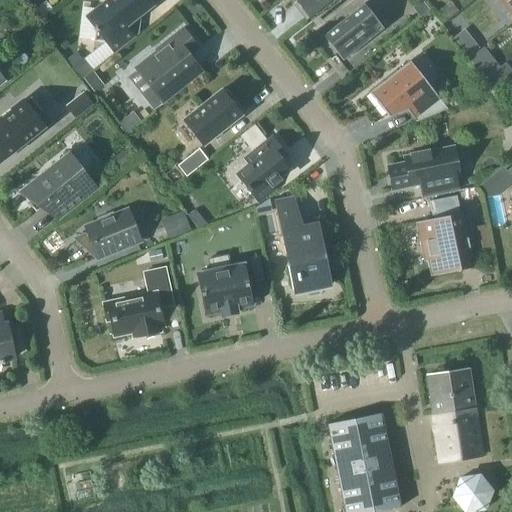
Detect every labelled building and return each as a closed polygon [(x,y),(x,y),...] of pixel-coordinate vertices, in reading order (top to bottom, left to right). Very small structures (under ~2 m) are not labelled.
[(91,69),(92,70),(92,71),(114,54),(119,50),(126,45),(126,44),(134,38),(126,27),(141,16),(142,14),(141,13),(142,4),(142,0),(107,0),(96,9),(97,10),(97,11),(96,28),(95,28),(94,29),(92,30),(95,34),(94,42),(95,42),(95,41),(99,41),(104,42),(105,42),(83,59),(91,69)] [(293,0),(308,19),(305,21),(306,22),(333,0),(293,0)] [(511,0),(500,0),(511,14),(511,0)] [(412,9),(420,18),(429,11),(422,1),(412,9)] [(433,16),(441,26),(458,12),(450,2),(433,16)] [(322,37),(342,62),(383,30),(363,5),(322,37)] [(136,69),(153,90),(143,97),(153,110),(195,77),(182,61),(188,57),(187,55),(196,48),(183,31),(156,52),(156,53),(136,69)] [(72,68),(81,79),(92,70),(91,69),(83,59),(72,68)] [(389,118),(406,111),(416,123),(447,110),(409,62),(369,94),(389,118)] [(485,81),(493,91),(511,76),(511,75),(505,66),(485,81)] [(91,76),(85,81),(93,92),(100,87),(91,76)] [(221,91),(183,121),(203,146),(241,116),(239,114),(243,111),(226,90),(222,93),(221,91)] [(66,107),(75,118),(91,106),(83,94),(66,107)] [(0,160),(49,123),(32,101),(26,106),(23,102),(0,120),(0,160)] [(118,124),(125,133),(132,127),(126,118),(118,124)] [(249,167),(237,177),(245,187),(244,188),(248,192),(256,202),(273,189),(270,185),(278,179),(276,176),(288,167),(282,159),(286,156),(273,139),(245,161),(249,167)] [(420,185),(422,198),(457,191),(455,178),(459,177),(452,148),(428,153),(428,151),(410,155),(410,156),(404,158),(405,164),(387,167),(392,191),(420,185)] [(128,149),(119,156),(126,164),(135,157),(128,149)] [(177,167),(186,177),(207,160),(199,150),(177,167)] [(20,193),(35,212),(46,203),(60,221),(107,183),(96,169),(87,176),(70,154),(20,193)] [(490,177),(479,186),(483,198),(500,194),(502,192),(490,177)] [(296,207),(293,196),(273,202),(276,212),(279,211),(292,208),(296,207)] [(460,214),(456,196),(429,202),(432,220),(415,223),(423,263),(427,262),(430,277),(473,268),(462,214),(460,214)] [(296,230),(292,208),(279,211),(284,233),(283,233),(288,258),(289,258),(290,266),(287,267),(292,291),(327,283),(322,260),(318,260),(317,252),(320,252),(321,252),(315,226),(296,230)] [(127,212),(113,218),(112,214),(97,220),(99,224),(86,229),(90,239),(83,244),(95,258),(102,256),(139,241),(127,212)] [(195,212),(188,218),(196,227),(203,222),(195,212)] [(165,220),(172,238),(189,230),(182,213),(165,220)] [(148,254),(150,264),(162,260),(160,251),(148,254)] [(243,265),(229,267),(227,256),(208,260),(210,272),(196,274),(205,315),(221,312),(222,317),(237,314),(236,309),(252,306),(243,265)] [(172,266),(175,278),(188,275),(184,263),(172,266)] [(103,304),(106,322),(110,321),(114,337),(132,333),(133,338),(160,332),(159,327),(163,327),(156,295),(170,292),(165,269),(143,273),(148,295),(103,304)] [(0,368),(1,368),(1,365),(3,364),(3,361),(13,358),(7,325),(2,326),(0,314),(0,368)] [(426,376),(439,464),(481,457),(468,370),(426,376)] [(380,414),(327,425),(344,511),(380,511),(399,508),(380,414)] [(459,478),(452,497),(464,511),(467,511),(485,510),(492,491),(479,475),(459,478)]
